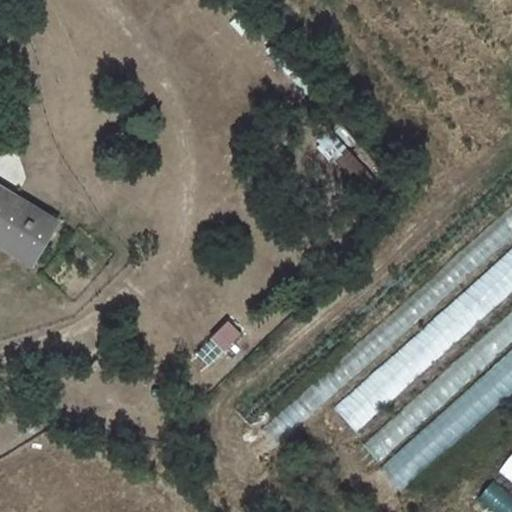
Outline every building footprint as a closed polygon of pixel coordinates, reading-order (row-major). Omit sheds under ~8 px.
[(337,133),(314,152),(347,192),(370,173),(337,133)] [(0,182),(0,240),(28,259),(40,241),(45,245),(56,227),(51,224),(54,217),(0,182)] [(483,197),(234,409),(247,424),(448,253),(442,246),(490,205),(483,197)] [(511,201),(261,428),(277,446),(511,234),(511,201)] [(511,245),(333,408),(356,433),(511,291),(511,245)] [(511,311),(364,446),(379,462),(511,341),(511,311)] [(511,347),(381,465),(403,489),(511,390),(511,347)] [(511,455),(499,472),(511,481),(511,455)] [(511,511),(511,495),(493,481),(479,500),(494,511),(511,511)]
